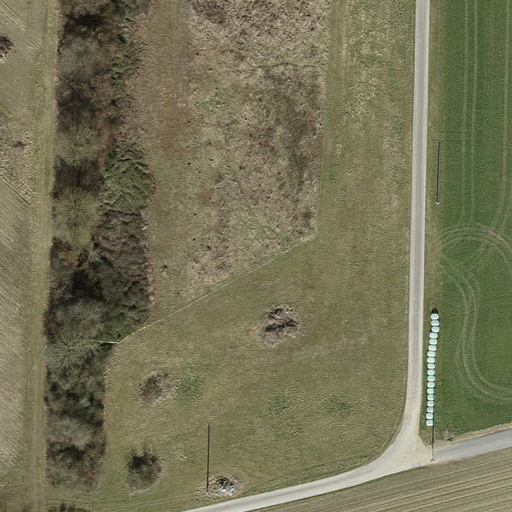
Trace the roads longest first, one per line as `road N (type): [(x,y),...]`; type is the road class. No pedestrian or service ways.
road 1 (track): [(59,0),(43,511)]
road 2 (track): [(402,466),(416,385),(425,0)]
road 3 (track): [(215,511),(402,466)]
